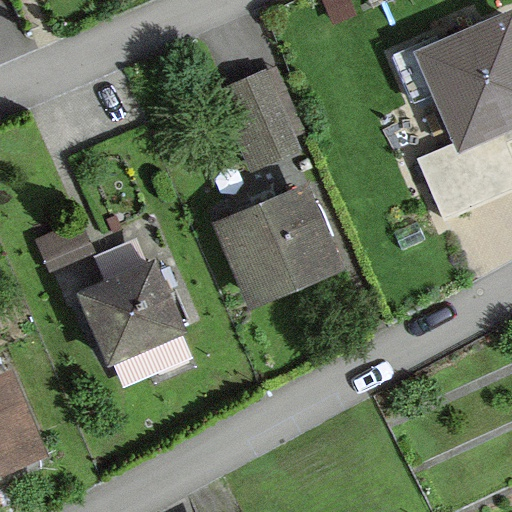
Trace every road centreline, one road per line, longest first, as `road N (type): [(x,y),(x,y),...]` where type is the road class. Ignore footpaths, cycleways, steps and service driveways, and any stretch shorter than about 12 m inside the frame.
road 1 (residential): [(92,511),(511,287)]
road 2 (residential): [(208,0),(0,86)]
